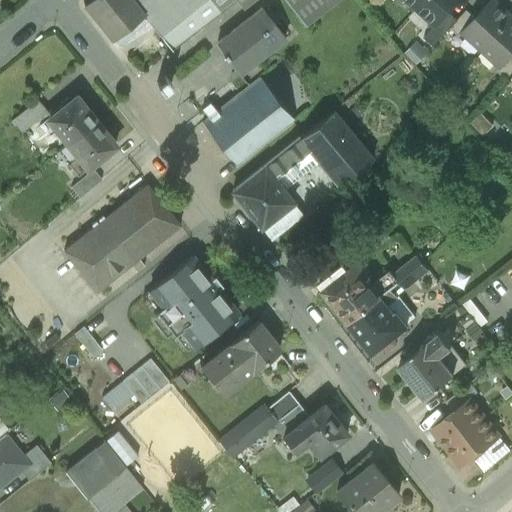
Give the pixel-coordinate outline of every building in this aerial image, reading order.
[(86,0),(83,3),(111,38),(113,37),(118,44),(135,31),(129,24),(142,13),(144,15),(162,0),(86,0)] [(162,0),(144,15),(158,32),(174,20),(190,7),(204,25),(236,0),(162,0)] [(236,0),(235,1),(243,10),(255,0),(236,0)] [(284,0),(305,27),(339,0),(284,0)] [(406,0),(416,9),(423,0),(406,0)] [(423,0),(416,9),(435,25),(436,26),(448,12),(459,0),(423,0)] [(491,0),(475,18),(462,32),(481,50),(511,17),(492,0),(491,0)] [(190,7),(174,20),(188,38),(204,25),(190,7)] [(260,8),(217,42),(225,52),(223,54),(226,58),(228,56),(238,68),(251,57),(254,60),(283,37),(260,8)] [(457,20),(450,28),(459,36),(462,32),(475,18),(466,10),(457,20)] [(448,12),(436,26),(435,25),(423,38),(433,46),(450,28),(457,20),(448,12)] [(511,18),(511,17),(481,50),(500,67),(501,67),(511,54),(511,18)] [(188,38),(174,20),(158,32),(172,51),(188,38)] [(511,54),(501,67),(500,67),(497,71),(506,79),(511,72),(511,54)] [(163,60),(148,64),(153,85),(168,82),(163,60)] [(258,77),(203,122),(235,164),(292,118),(258,77)] [(76,97),(48,119),(68,143),(95,121),(76,97)] [(37,100),(12,120),(22,132),(47,112),(37,100)] [(332,111),(299,138),(311,154),(337,187),(372,159),(332,111)] [(115,145),(95,121),(68,143),(87,167),(115,145)] [(311,154),(299,138),(290,146),(302,161),(311,154)] [(290,146),(232,192),(270,240),(302,215),(271,175),(278,173),(291,164),(294,168),(302,161),(290,146)] [(93,170),(72,187),(80,197),(101,180),(93,170)] [(147,184),(63,251),(96,292),(179,225),(147,184)] [(393,274),(399,282),(423,263),(417,255),(393,274)] [(236,311),(192,256),(146,293),(191,347),(236,311)] [(370,277),(359,263),(349,271),(343,264),(319,284),(326,293),(326,294),(336,306),(336,305),(339,308),(338,309),(346,318),(349,321),(391,288),(399,282),(393,274),(390,270),(372,285),(367,279),(370,277)] [(423,263),(399,282),(404,288),(428,269),(423,263)] [(391,288),(349,321),(361,337),(363,341),(367,346),(371,349),(373,352),(381,346),(386,352),(396,344),(392,337),(407,325),(396,311),(394,312),(388,305),(398,297),(391,288)] [(469,333),(458,319),(450,326),(461,339),(469,333)] [(257,322),(201,366),(210,377),(219,369),(231,385),(251,369),(252,370),(278,349),(257,322)] [(461,339),(450,326),(440,332),(452,346),(455,350),(463,343),(461,339)] [(83,327),(74,335),(93,358),(102,351),(83,327)] [(440,332),(399,365),(425,397),(454,373),(440,355),(452,346),(440,332)] [(168,382),(150,359),(140,366),(159,389),(168,382)] [(159,389),(140,366),(131,374),(150,397),(159,389)] [(150,397),(131,374),(122,381),(140,404),(150,397)] [(446,402),(453,411),(470,398),(477,393),(470,384),(446,402)] [(288,391),(265,410),(274,423),(298,404),(288,391)] [(453,411),(434,427),(441,436),(439,438),(447,447),(485,417),(470,398),(453,411)] [(274,423),(272,425),(282,437),(296,427),(296,426),(308,417),(298,404),(274,423)] [(333,418),(323,405),(308,417),(296,426),(296,427),(282,437),(294,452),(307,441),(319,456),(323,452),(324,453),(336,443),(336,442),(348,432),(335,417),(333,418)] [(262,407),(220,441),(233,456),(272,425),(274,423),(265,410),(262,407)] [(485,417),(447,447),(454,456),(456,455),(463,465),(474,456),(499,436),(485,417)] [(0,418),(0,435),(4,432),(5,433),(9,430),(0,418)] [(4,432),(0,435),(0,486),(21,470),(29,464),(22,455),(5,433),(4,432)] [(499,436),(474,456),(485,471),(511,451),(499,436)] [(104,440),(64,471),(86,498),(125,467),(104,440)] [(50,463),(36,444),(22,455),(29,464),(21,470),(28,480),(50,463)] [(372,461),(336,490),(353,511),(374,511),(398,493),(372,461)] [(125,467),(86,498),(96,511),(112,511),(123,503),(142,488),(125,467)] [(129,511),(123,503),(112,511),(129,511)]
